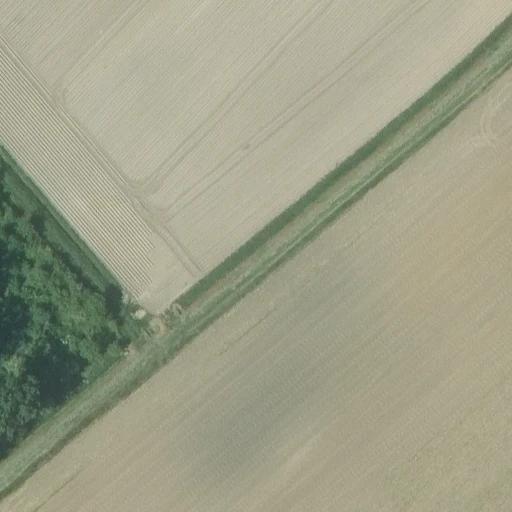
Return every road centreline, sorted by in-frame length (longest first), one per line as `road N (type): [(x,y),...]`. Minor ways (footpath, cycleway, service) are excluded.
road 1 (track): [(511,53),(0,490)]
road 2 (track): [(147,360),(0,181)]
